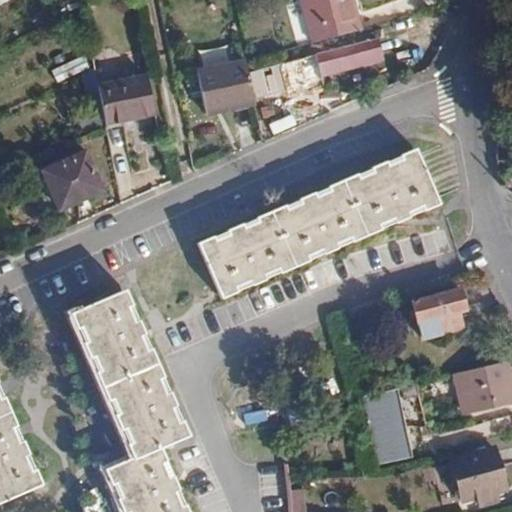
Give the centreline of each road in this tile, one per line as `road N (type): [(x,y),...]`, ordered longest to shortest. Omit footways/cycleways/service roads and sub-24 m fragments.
road 1 (unclassified): [(0,287),(480,83)]
road 2 (residential): [(501,237),(476,105),(480,83)]
